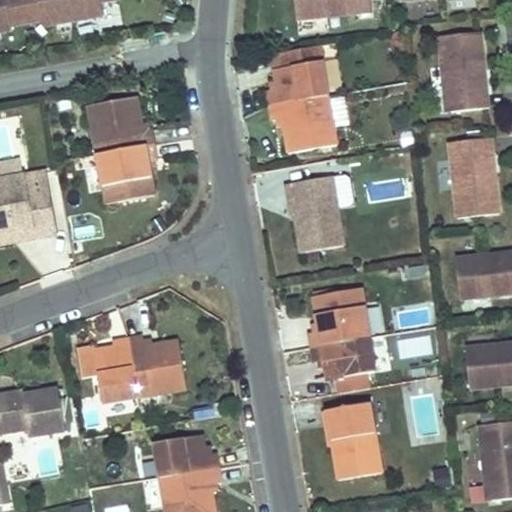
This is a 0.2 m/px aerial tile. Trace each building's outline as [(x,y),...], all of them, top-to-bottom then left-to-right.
[(0,0),(0,24),(10,22),(9,17),(41,11),(42,18),(102,7),(100,0),(0,0)] [(294,0),(296,15),(355,9),(355,5),(371,3),(370,0),(294,0)] [(479,28),(438,32),(446,108),(482,104),(478,66),(482,66),(479,28)] [(338,143),(325,56),(322,41),(317,42),(277,49),(278,63),(280,78),(280,88),(269,90),(272,117),(286,116),(291,148),(338,143)] [(482,66),(478,66),(482,104),(486,104),(482,66)] [(143,121),(139,95),(90,103),(105,188),(152,180),(151,168),(150,160),(157,159),(161,158),(156,130),(152,131),(144,132),(143,121)] [(485,135),(449,139),(457,214),(498,210),(494,173),(489,174),(485,135)] [(490,135),(485,135),(489,174),(494,173),(490,135)] [(0,162),(0,178),(25,174),(22,158),(0,162)] [(27,186),(46,182),(44,170),(25,174),(27,186)] [(0,178),(0,230),(31,225),(33,238),(56,233),(46,182),(27,186),(25,174),(0,178)] [(348,239),(337,178),(288,185),(292,202),(298,201),(301,222),(305,247),(306,255),(349,247),(348,239)] [(298,201),(292,202),(295,223),(301,222),(298,201)] [(31,225),(0,230),(0,237),(33,238),(31,225)] [(511,249),(455,255),(459,295),(511,289),(511,249)] [(372,371),(357,288),(311,296),(315,323),(317,331),(311,332),(306,333),(312,363),(316,362),(322,361),(324,370),(326,379),(334,378),(367,372),(372,371)] [(189,386),(182,337),(172,339),(153,341),(152,336),(152,332),(117,337),(118,341),(119,347),(100,349),(99,344),(99,340),(82,343),(86,373),(102,371),(107,398),(189,386)] [(172,339),(171,333),(152,336),(153,341),(172,339)] [(511,340),(465,345),(469,385),(499,382),(511,380),(511,340)] [(119,347),(118,341),(99,344),(100,349),(119,347)] [(317,371),(324,370),(322,361),(316,362),(317,371)] [(367,372),(334,378),(337,393),(370,387),(367,372)] [(68,426),(61,384),(25,389),(26,397),(7,400),(5,392),(5,389),(0,389),(0,500),(4,499),(0,479),(0,429),(31,424),(33,432),(68,426)] [(25,389),(5,392),(7,400),(26,397),(25,389)] [(212,405),(193,408),(195,419),(214,416),(212,405)] [(382,472),(372,405),(323,412),(326,428),(331,427),(334,447),(338,478),(382,472)] [(511,418),(503,419),(479,422),(486,497),(511,494),(511,418)] [(210,427),(161,435),(173,511),(207,511),(224,509),(219,484),(218,475),(224,474),(228,473),(223,446),(219,447),(213,448),(211,438),(210,427)] [(331,427),(326,428),(329,448),(334,447),(331,427)] [(10,498),(2,457),(0,457),(0,479),(4,499),(10,498)] [(450,468),(434,469),(436,489),(452,488),(450,468)] [(481,486),(468,487),(471,504),(483,502),(481,486)]
